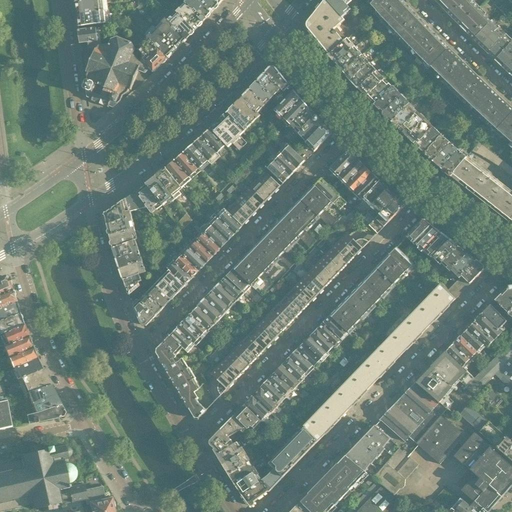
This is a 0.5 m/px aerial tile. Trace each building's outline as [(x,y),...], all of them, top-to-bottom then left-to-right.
[(91,0),(74,2),(75,3),(77,3),(75,5),(75,8),(78,9),(78,14),(104,10),(102,0),(91,0)] [(140,11),(148,2),(145,0),(143,0),(137,8),(140,11)] [(211,14),(198,0),(187,0),(184,3),(185,4),(203,22),(211,14)] [(219,5),(214,0),(198,0),(211,14),(219,5)] [(326,0),(325,0),(308,22),(307,23),(307,24),(307,25),(307,26),(307,27),(307,28),(308,29),(328,54),(347,39),(337,28),(345,20),(344,19),(326,0)] [(340,0),(326,0),(344,19),(351,12),(347,7),(340,0)] [(402,1),(401,0),(377,0),(371,7),(377,13),(379,12),(392,26),(409,8),(402,1)] [(434,0),(447,13),(460,0),(434,0)] [(467,0),(460,0),(447,13),(453,20),(471,3),(467,0)] [(471,3),(453,20),(457,23),(461,27),(478,10),(471,3)] [(203,22),(185,4),(176,12),(195,31),(203,22)] [(195,31),(176,12),(172,8),(163,17),(165,20),(167,21),(186,40),(195,31)] [(418,53),(435,35),(426,25),(409,8),(392,26),(418,53)] [(108,10),(104,11),(104,10),(78,14),(79,19),(77,21),(77,24),(80,25),(80,26),(78,26),(78,27),(106,22),(110,22),(108,10)] [(478,10),(461,27),(474,40),(491,23),(484,17),(478,10)] [(357,34),(373,18),(368,13),(355,27),(347,19),(344,22),(357,34)] [(186,40),(167,21),(165,20),(162,23),(164,25),(159,31),(177,49),(186,40)] [(372,25),(392,45),(395,42),(375,22),(372,25)] [(491,23),(474,40),(481,47),(497,30),(498,30),(491,23)] [(150,69),(141,60),(139,63),(133,55),(135,50),(136,50),(136,49),(135,49),(132,44),(133,43),(132,42),(131,43),(119,37),(120,36),(118,35),(118,36),(113,36),(112,38),(111,38),(111,39),(112,40),(105,41),(104,39),(108,38),(107,30),(100,31),(100,28),(78,31),(80,44),(88,43),(89,51),(94,53),(86,73),(88,73),(87,76),(88,82),(86,88),(87,97),(91,99),(91,101),(92,101),(93,100),(96,102),(95,103),(97,103),(97,102),(103,104),(102,105),(104,106),(104,105),(107,106),(107,107),(109,108),(109,106),(113,108),(121,101),(123,96),(128,93),(129,90),(131,90),(139,71),(145,74),(150,69)] [(488,54),(504,37),(506,35),(503,32),(501,34),(497,30),(481,47),(488,54)] [(177,49),(159,31),(153,36),(151,34),(147,38),(167,59),(177,49)] [(449,49),(439,39),(435,35),(418,53),(432,67),(449,49)] [(496,61),(511,44),(508,40),(504,37),(488,54),(496,61)] [(167,59),(147,38),(144,38),(146,40),(137,49),(145,57),(141,60),(150,69),(154,72),(162,64),(164,64),(167,62),(167,59)] [(348,39),(329,55),(333,60),(337,64),(355,48),(348,39)] [(511,43),(511,44),(496,61),(511,76),(511,43)] [(425,72),(397,44),(394,47),(419,73),(418,75),(420,77),(425,72)] [(337,64),(344,72),(362,56),(355,48),(337,64)] [(470,70),(449,49),(432,67),(439,74),(434,78),(437,81),(443,75),(447,80),(443,84),(446,87),(450,82),(454,86),(470,70)] [(344,72),(351,80),(370,64),(362,56),(344,72)] [(370,64),(351,80),(359,89),(377,72),(370,64)] [(288,97),(294,91),(275,67),(271,67),(265,74),(281,90),(288,97)] [(474,109),(492,90),(470,70),(454,86),(452,88),(456,92),(458,89),(462,93),(460,95),(464,99),(474,109)] [(377,72),(359,89),(367,97),(385,80),(377,72)] [(265,74),(257,82),(273,98),(281,90),(265,74)] [(385,80),(367,97),(374,105),(392,88),(385,80)] [(257,82),(249,90),(265,106),(273,98),(257,82)] [(392,88),(374,105),(377,109),(383,114),(401,96),(393,88),(392,88)] [(249,90),(247,93),(242,98),(258,114),(265,106),(249,90)] [(511,112),(511,108),(499,97),(492,90),(474,109),(477,112),(479,110),(484,114),(481,116),(483,118),(484,119),(487,117),(491,120),(489,123),(492,126),(494,124),(499,127),(511,112)] [(283,118),(302,100),(294,91),(288,97),(286,99),(274,112),(277,115),(278,113),(283,118)] [(401,96),(383,114),(391,122),(409,105),(409,104),(401,96)] [(242,98),(234,106),(252,125),(261,116),(258,114),(242,98)] [(309,109),(302,100),(283,118),(281,120),(289,129),(291,127),(309,109)] [(409,105),(391,122),(399,130),(417,112),(409,105)] [(234,106),(226,114),(242,130),(245,132),(252,125),(234,106)] [(317,118),(309,109),(291,127),(299,136),(317,118)] [(417,112),(399,130),(407,138),(425,120),(417,112)] [(511,142),(511,112),(499,127),(494,132),(497,135),(500,133),(508,140),(506,143),(509,146),(511,142)] [(242,130),(226,114),(223,115),(220,119),(221,119),(218,121),(243,147),(247,144),(240,137),(245,132),(242,130)] [(317,118),(299,136),(306,143),(307,143),(324,125),(317,118)] [(425,120),(407,138),(412,143),(416,146),(433,128),(425,120)] [(243,147),(218,121),(210,129),(228,148),(232,144),(239,151),(243,147)] [(475,130),(467,123),(464,126),(472,133),(475,130)] [(324,125),(307,143),(306,143),(306,144),(314,152),(330,136),(330,132),(324,125)] [(433,128),(416,146),(425,154),(441,136),(433,128)] [(228,148),(210,129),(201,137),(217,153),(220,156),(228,148)] [(483,137),(475,130),(472,133),(472,134),(480,141),(483,137)] [(441,136),(425,154),(433,162),(449,143),(441,136)] [(217,153),(201,137),(192,145),(208,161),(210,164),(212,165),(221,157),(220,156),(217,153)] [(305,162),(314,152),(306,144),(302,148),(294,140),(288,146),(304,161),(305,162)] [(511,177),(511,169),(479,142),(471,152),(479,155),(484,158),(496,165),(502,170),(509,174),(511,177)] [(449,143),(433,162),(441,169),(457,150),(449,143)] [(208,161),(192,145),(184,152),(201,172),(210,164),(208,161)] [(304,161),(288,146),(287,145),(279,153),(297,170),(305,162),(304,161)] [(457,150),(441,169),(450,176),(466,158),(457,150)] [(201,172),(184,152),(174,161),(191,180),(201,172)] [(279,153),(275,157),(273,160),(290,177),(297,170),(279,153)] [(347,153),(330,171),(334,175),(333,176),(337,179),(338,177),(357,159),(351,153),(347,153)] [(511,196),(465,159),(467,157),(466,157),(466,158),(450,176),(509,223),(511,220),(511,221),(511,196)] [(357,159),(338,177),(343,182),(341,184),(344,187),(365,166),(357,159)] [(273,160),(270,163),(266,167),(283,184),(290,177),(273,160)] [(191,180),(174,161),(165,169),(181,188),(181,189),(191,180)] [(253,164),(247,170),(250,173),(256,167),(253,164)] [(365,166),(344,187),(347,190),(349,188),(354,193),(372,174),(365,166)] [(181,188),(165,169),(161,172),(160,172),(158,174),(157,175),(156,177),(172,197),(178,192),(177,191),(181,188)] [(250,173),(247,170),(242,176),(245,179),(250,173)] [(280,186),(265,171),(256,180),(272,196),(275,193),(276,194),(279,190),(278,189),(281,186),(280,186)] [(372,174),(354,193),(352,194),(355,197),(357,196),(362,200),(380,181),(372,174)] [(153,181),(151,181),(148,183),(148,185),(146,186),(161,206),(162,206),(168,201),(170,203),(174,200),(172,197),(156,177),(153,181)] [(243,181),(240,178),(234,184),(237,187),(243,181)] [(340,198),(321,179),(314,187),(333,205),(340,198)] [(272,196),(256,180),(249,188),(265,203),(268,200),(269,201),(272,198),(271,197),(272,196)] [(389,189),(380,181),(362,200),(370,208),(389,189)] [(137,193),(136,192),(135,193),(146,208),(151,214),(161,206),(146,186),(144,186),(141,188),(141,190),(137,193)] [(235,189),(232,186),(227,192),(230,194),(235,189)] [(326,212),(333,205),(314,187),(300,201),(318,217),(320,219),(320,218),(330,228),(336,221),(326,212)] [(265,203),(249,188),(241,196),(257,211),(260,208),(261,209),(264,206),(263,205),(265,203)] [(397,196),(389,189),(370,208),(378,216),(397,196)] [(135,193),(125,200),(129,212),(130,212),(146,208),(135,193)] [(219,202),(224,196),(221,193),(216,199),(219,202)] [(257,211),(241,196),(234,204),(250,219),(253,216),(254,217),(257,214),(256,213),(257,211)] [(404,202),(397,196),(378,216),(387,224),(404,206),(404,202)] [(125,200),(107,213),(105,213),(104,216),(105,217),(108,225),(132,217),(130,212),(129,212),(125,200)] [(318,217),(300,201),(286,215),(304,232),(318,217)] [(250,219),(234,204),(226,212),(242,227),(245,224),(246,225),(249,221),(248,220),(250,219)] [(242,227),(226,212),(224,210),(220,214),(217,211),(215,214),(235,234),(242,227)] [(188,213),(178,222),(184,228),(194,219),(188,213)] [(235,234),(215,214),(212,217),(214,219),(210,224),(228,241),(235,234)] [(315,243),(304,232),(286,215),(280,222),(297,238),(308,249),(315,243)] [(377,234),(387,224),(378,216),(373,221),(368,225),(377,234)] [(132,217),(108,225),(109,230),(108,232),(108,235),(110,236),(110,237),(134,229),(132,217)] [(422,222),(406,238),(414,245),(432,227),(426,221),(422,222)] [(297,238),(280,222),(267,236),(284,252),(297,238)] [(228,241),(210,224),(206,228),(203,226),(200,229),(221,249),(228,241)] [(221,249),(200,229),(196,225),(193,227),(198,231),(200,234),(195,239),(214,256),(221,249)] [(422,253),(441,234),(432,227),(414,245),(422,253)] [(134,229),(110,237),(112,241),(111,243),(111,246),(113,247),(113,248),(135,241),(137,240),(134,229)] [(324,238),(327,241),(333,235),(330,232),(324,238)] [(278,337),(303,311),(312,301),(313,302),(317,299),(316,298),(320,293),(321,294),(324,291),(323,290),(357,255),(358,256),(361,252),(360,251),(369,243),(369,242),(367,241),(366,240),(365,240),(363,239),(362,239),(360,240),(359,240),(357,241),(356,242),(347,233),(211,374),(220,383),(219,383),(219,384),(219,385),(218,385),(218,387),(218,388),(218,389),(218,390),(218,391),(218,392),(219,392),(220,394),(221,395),(230,387),(231,388),(234,384),(233,383),(267,348),(268,349),(271,346),(270,345),(275,340),(276,341),(279,338),(278,337)] [(432,259),(449,240),(441,234),(422,253),(420,255),(428,263),(432,259)] [(295,263),(284,252),(267,236),(260,243),(277,259),(289,270),(295,263)] [(166,250),(171,243),(164,239),(159,246),(166,250)] [(214,256),(195,239),(190,244),(188,241),(185,243),(206,264),(214,256)] [(317,246),(320,249),(325,243),(322,240),(317,246)] [(458,247),(449,240),(432,259),(439,266),(441,265),(458,247)] [(135,241),(113,248),(114,252),(116,259),(138,251),(135,241)] [(206,264),(185,243),(182,246),(185,249),(180,254),(199,272),(206,264)] [(269,268),(277,259),(260,243),(234,270),(251,286),(264,273),(269,268)] [(449,272),(450,271),(467,254),(458,247),(441,265),(449,272)] [(309,254),(312,257),(318,251),(315,248),(309,254)] [(412,264),(397,248),(389,256),(405,272),(406,271),(415,280),(422,273),(413,264),(412,264)] [(138,251),(116,259),(117,262),(120,269),(142,262),(138,251)] [(199,272),(180,254),(176,258),(175,257),(172,260),(173,261),(192,279),(199,272)] [(461,276),(476,260),(467,254),(450,271),(455,276),(458,279),(461,276)] [(302,262),(305,264),(310,259),(307,256),(302,262)] [(389,256),(377,269),(393,285),(395,287),(408,274),(405,272),(389,256)] [(461,276),(461,277),(470,284),(484,270),(486,270),(486,266),(484,266),(476,260),(461,276)] [(192,279),(173,261),(170,265),(168,264),(165,267),(168,270),(185,286),(192,279)] [(142,262),(120,269),(124,280),(139,275),(145,273),(142,262)] [(294,269),(297,272),(303,266),(300,264),(294,269)] [(428,278),(433,273),(428,268),(423,273),(428,278)] [(393,285),(377,269),(364,282),(381,298),(393,285)] [(185,286),(168,270),(161,278),(178,294),(185,286)] [(234,270),(226,278),(244,294),(251,287),(251,286),(234,270)] [(285,279),(288,282),(294,276),(291,273),(285,279)] [(432,275),(439,282),(441,279),(434,273),(432,275)] [(4,277),(0,278),(0,294),(11,290),(7,278),(8,276),(4,275),(4,277)] [(139,275),(124,280),(129,295),(139,286),(138,283),(141,282),(139,275)] [(461,277),(447,292),(456,299),(470,284),(461,277)] [(178,294),(161,278),(154,285),(170,301),(178,294)] [(226,278),(219,285),(237,302),(244,294),(226,278)] [(281,279),(276,285),(278,288),(284,282),(281,279)] [(357,289),(375,306),(377,308),(380,305),(378,303),(382,299),(381,298),(364,282),(357,289)] [(170,301),(154,285),(147,293),(163,309),(170,301)] [(219,285),(212,292),(230,309),(237,302),(219,285)] [(278,288),(276,285),(270,291),(273,294),(278,288)] [(318,441),(395,362),(456,299),(447,292),(440,285),(359,370),(357,368),(354,370),(356,372),(304,426),(305,428),(318,441)] [(509,315),(511,309),(511,286),(509,287),(491,306),(503,317),(502,317),(505,321),(509,315)] [(375,306),(357,289),(351,296),(368,313),(370,315),(373,312),(371,310),(375,306)] [(11,290),(0,294),(0,308),(15,302),(11,290)] [(212,292),(205,300),(222,317),(230,309),(212,292)] [(163,309),(147,293),(139,301),(156,316),(163,309)] [(264,301),(267,304),(273,298),(270,295),(264,301)] [(368,313),(351,296),(344,303),(361,320),(363,322),(366,319),(364,317),(368,313)] [(205,300),(198,307),(215,324),(222,317),(205,300)] [(156,316),(139,301),(134,307),(142,325),(146,326),(156,316)] [(18,307),(17,304),(15,304),(15,302),(0,308),(0,321),(19,314),(17,309),(18,307)] [(257,309),(260,311),(265,306),(262,303),(257,309)] [(344,303),(331,316),(347,333),(350,335),(353,332),(351,331),(355,326),(357,329),(359,326),(357,324),(361,320),(344,303)] [(505,321),(502,317),(503,317),(491,306),(483,314),(499,330),(507,322),(505,321)] [(198,307),(191,315),(207,330),(208,332),(215,324),(198,307)] [(249,316),(252,319),(258,313),(255,311),(249,316)] [(19,314),(0,321),(0,334),(23,325),(19,314)] [(503,333),(499,330),(483,314),(476,322),(495,341),(503,333)] [(191,315),(183,322),(202,340),(206,337),(203,334),(207,330),(191,315)] [(331,316),(324,323),(341,340),(343,342),(345,339),(343,337),(347,333),(331,316)] [(240,326),(243,329),(248,323),(246,320),(240,326)] [(183,322),(177,329),(193,344),(197,340),(200,343),(202,340),(183,322)] [(476,322),(469,329),(487,346),(488,347),(495,341),(476,322)] [(324,323),(317,330),(334,347),(336,349),(339,346),(337,344),(341,340),(324,323)] [(23,325),(0,334),(0,337),(4,346),(27,336),(23,325)] [(232,334),(235,337),(241,331),(238,328),(232,334)] [(193,344),(177,329),(176,330),(175,329),(171,333),(172,334),(169,337),(182,349),(187,353),(192,348),(193,350),(196,347),(193,344)] [(469,329),(461,337),(479,354),(487,346),(469,329)] [(317,330),(310,337),(327,354),(329,356),(332,353),(330,351),(334,347),(317,330)] [(27,336),(4,346),(2,349),(3,352),(5,352),(7,357),(31,347),(30,343),(30,339),(28,337),(27,337),(27,336)] [(225,342),(228,344),(233,339),(231,336),(225,342)] [(169,337),(159,347),(175,356),(182,349),(169,337)] [(310,337),(304,344),(320,361),(323,363),(325,360),(323,358),(327,354),(310,337)] [(461,337),(454,345),(471,362),(479,354),(461,337)] [(453,389),(451,388),(458,381),(464,388),(465,387),(473,395),(495,374),(511,389),(511,341),(511,342),(506,348),(504,350),(473,379),(464,370),(446,352),(416,383),(439,403),(453,389)] [(217,349),(220,352),(226,346),(223,343),(217,349)] [(304,344),(297,351),(315,368),(316,369),(319,367),(317,364),(320,361),(304,344)] [(454,345),(446,352),(464,370),(471,362),(454,345)] [(31,347),(7,357),(6,359),(8,363),(10,364),(11,365),(2,369),(4,372),(12,369),(36,358),(34,354),(35,354),(34,350),(32,348),(31,347)] [(175,356),(159,347),(157,349),(157,353),(166,369),(178,361),(177,359),(175,356)] [(213,360),(218,354),(216,351),(210,357),(213,360)] [(297,351),(290,359),(307,376),(315,368),(297,351)] [(36,358),(12,369),(14,372),(13,373),(16,380),(19,379),(41,369),(41,368),(41,366),(41,364),(39,363),(36,358)] [(178,361),(166,369),(171,379),(186,370),(188,369),(182,359),(178,361)] [(290,359),(282,366),(300,383),(307,376),(290,359)] [(282,366),(275,374),(293,391),(300,383),(282,366)] [(41,369),(19,379),(26,394),(27,393),(49,386),(48,384),(49,383),(47,380),(46,379),(44,376),(45,374),(43,371),(42,371),(41,369)] [(186,370),(171,379),(177,388),(192,380),(186,370)] [(275,374),(268,381),(286,398),(293,391),(275,374)] [(192,380),(177,388),(184,400),(194,393),(195,392),(198,390),(194,384),(197,382),(194,379),(192,380)] [(268,381),(261,389),(279,406),(286,398),(268,381)] [(446,410),(439,403),(416,383),(380,420),(405,442),(409,437),(416,444),(441,416),(446,410)] [(11,428),(2,385),(0,385),(0,429),(4,429),(11,428)] [(49,386),(27,393),(31,403),(54,395),(54,393),(53,390),(51,390),(49,386)] [(261,389),(253,397),(271,414),(279,406),(261,389)] [(483,398),(493,406),(500,397),(489,389),(483,398)] [(205,409),(195,392),(194,393),(184,400),(195,418),(195,420),(199,420),(199,419),(207,411),(205,409)] [(54,395),(31,403),(36,413),(59,405),(59,403),(58,400),(56,400),(54,395)] [(253,397),(245,405),(260,420),(262,422),(271,414),(253,397)] [(487,421),(470,405),(469,404),(459,416),(478,432),(487,421)] [(59,405),(36,413),(26,415),(28,424),(62,416),(64,413),(59,405)] [(235,416),(246,426),(248,429),(251,426),(252,428),(260,420),(245,405),(235,416)] [(235,416),(226,425),(222,428),(230,436),(238,432),(241,431),(246,426),(235,416)] [(488,511),(511,485),(511,461),(493,445),(490,447),(475,434),(471,438),(463,431),(462,433),(441,416),(416,444),(440,464),(459,443),(463,447),(455,457),(481,479),(476,484),(471,480),(462,491),(475,501),(470,506),(477,511),(488,511)] [(511,442),(509,440),(487,421),(478,432),(493,445),(511,461),(511,442)] [(375,426),(366,435),(383,448),(391,439),(375,426)] [(230,436),(222,428),(211,440),(211,441),(210,441),(210,442),(210,443),(210,444),(210,445),(211,445),(211,446),(215,449),(214,450),(217,455),(229,447),(227,444),(231,440),(229,437),(230,436)] [(318,441),(305,428),(293,440),(307,454),(318,441)] [(366,435),(359,442),(377,457),(378,457),(384,450),(383,448),(366,435)] [(293,440),(281,452),(295,466),(307,454),(293,440)] [(359,442),(352,449),(370,464),(371,464),(377,457),(359,442)] [(223,465),(247,450),(249,448),(247,446),(243,448),(242,447),(238,449),(235,444),(229,447),(217,455),(223,465)] [(81,485),(81,482),(75,484),(74,481),(75,480),(75,479),(76,478),(76,477),(76,476),(77,474),(77,473),(76,472),(76,471),(75,469),(75,468),(74,467),(73,466),(72,465),(71,465),(70,464),(69,463),(68,463),(67,460),(68,460),(68,458),(69,458),(69,457),(70,457),(71,456),(71,455),(72,454),(72,453),(72,452),(72,451),(71,450),(71,449),(70,448),(69,448),(69,447),(68,447),(67,446),(66,446),(65,446),(64,445),(57,447),(56,446),(46,448),(46,449),(40,451),(39,447),(29,449),(30,453),(20,455),(21,460),(0,464),(0,511),(31,505),(32,509),(42,507),(43,511),(52,509),(52,505),(56,504),(56,505),(71,502),(71,503),(86,500),(87,500),(85,491),(84,485),(81,485)] [(352,449),(346,456),(364,471),(370,464),(352,449)] [(405,480),(418,465),(409,457),(399,449),(396,453),(391,449),(388,453),(393,456),(389,461),(385,457),(382,460),(386,464),(383,467),(378,463),(375,467),(380,471),(377,475),(372,471),(369,475),(377,481),(383,486),(395,496),(395,495),(400,489),(403,489),(405,486),(405,480)] [(247,463),(244,457),(250,454),(247,450),(223,465),(229,475),(247,463)] [(295,466),(281,452),(270,464),(275,469),(284,478),(295,466)] [(346,456),(323,479),(343,499),(367,473),(364,471),(346,456)] [(247,463),(229,475),(235,485),(256,470),(254,466),(250,468),(247,463)] [(267,476),(262,480),(272,490),(284,478),(275,469),(267,476)] [(256,470),(235,485),(238,489),(243,496),(259,483),(255,476),(259,474),(256,470)] [(370,478),(366,483),(369,486),(374,482),(370,478)] [(329,511),(343,499),(323,479),(301,503),(309,511),(310,511),(329,511)] [(262,480),(259,483),(243,496),(249,506),(250,506),(251,506),(252,506),(253,506),(254,505),(255,504),(255,503),(254,502),(268,492),(269,492),(270,492),(272,490),(262,480)] [(377,481),(367,492),(371,496),(373,497),(383,486),(377,481)] [(388,511),(392,503),(395,496),(383,486),(373,497),(358,511),(388,511)] [(101,487),(85,491),(87,500),(86,500),(87,504),(89,503),(91,511),(113,511),(113,508),(114,506),(113,501),(112,501),(111,498),(104,499),(101,487)] [(360,489),(351,498),(354,502),(363,492),(360,489)] [(355,511),(371,496),(367,492),(365,494),(346,511),(355,511)] [(477,511),(470,506),(463,501),(455,511),(477,511)] [(301,503),(291,511),(308,511),(309,511),(301,503)]
